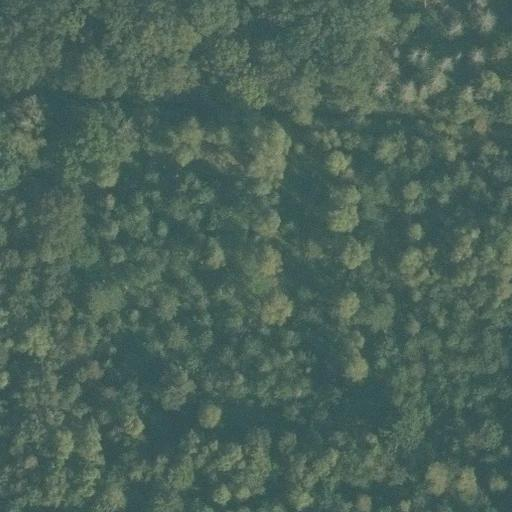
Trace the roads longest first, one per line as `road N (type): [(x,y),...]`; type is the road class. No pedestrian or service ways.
road 1 (track): [(482,141),(0,109)]
road 2 (track): [(126,483),(511,505)]
road 3 (track): [(0,230),(140,511)]
